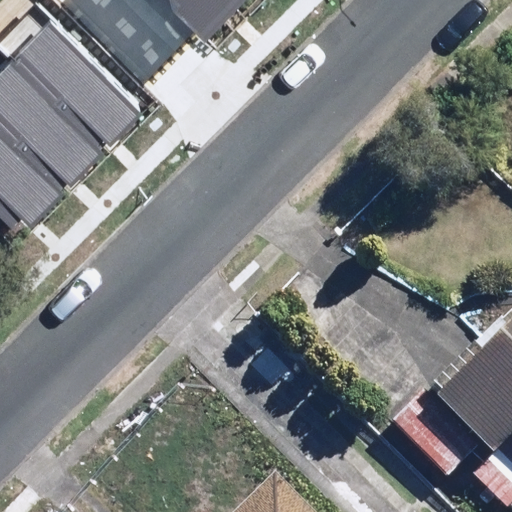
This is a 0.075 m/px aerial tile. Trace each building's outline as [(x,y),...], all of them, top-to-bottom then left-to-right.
[(238,0),(163,0),(202,37),(238,0)] [(50,24),(11,63),(101,149),(140,110),(50,24)] [(11,63),(0,74),(0,128),(62,188),(101,149),(11,63)] [(0,128),(0,205),(23,228),(62,188),(0,128)] [(511,304),(391,424),(445,479),(464,459),(509,504),(511,501),(511,304)] [(312,511),(276,473),(235,511),(312,511)]
